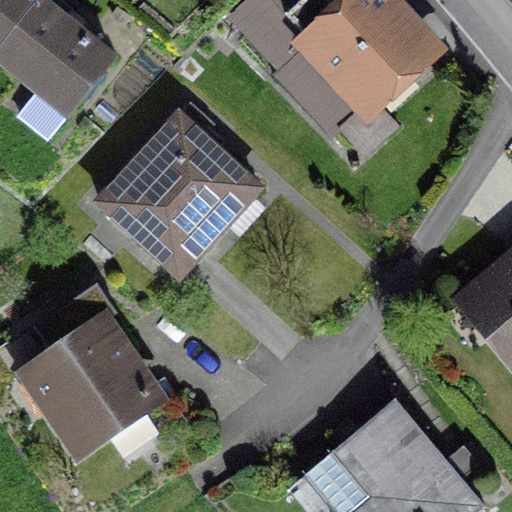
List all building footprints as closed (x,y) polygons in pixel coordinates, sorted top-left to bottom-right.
[(37,0),(36,0),(0,45),(0,59),(38,90),(19,114),(50,139),(113,61),(37,0)] [(0,0),(0,45),(36,0),(0,0)] [(301,0),(285,15),(311,43),(278,74),(335,135),(367,105),(369,106),(428,52),(400,21),(410,12),(399,0),(301,0)] [(214,125),(190,104),(100,203),(179,275),(210,241),(202,234),(250,182),(202,138),(214,125)] [(511,259),(465,300),(511,354),(511,259)] [(118,313),(97,283),(34,327),(55,358),(28,376),(78,447),(152,395),(103,324),(118,313)] [(479,511),(485,507),(395,400),(331,453),(332,455),(307,476),(337,511),(479,511)]
